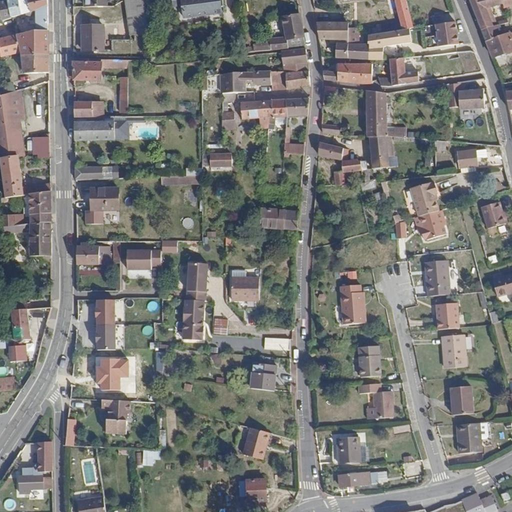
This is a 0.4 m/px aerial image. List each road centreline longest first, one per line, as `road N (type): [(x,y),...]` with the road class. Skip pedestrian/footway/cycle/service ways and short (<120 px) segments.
road 1 (residential): [(305,0),(318,82),(301,390),(309,485),(319,507)]
road 2 (tertiary): [(60,0),(67,281),(61,335),(45,378)]
road 3 (residential): [(391,284),(444,489)]
road 4 (tertiary): [(511,155),(492,75),(461,0)]
road 5 (residential): [(59,511),(59,408),(45,378)]
road 6 (residential): [(319,507),(444,489)]
